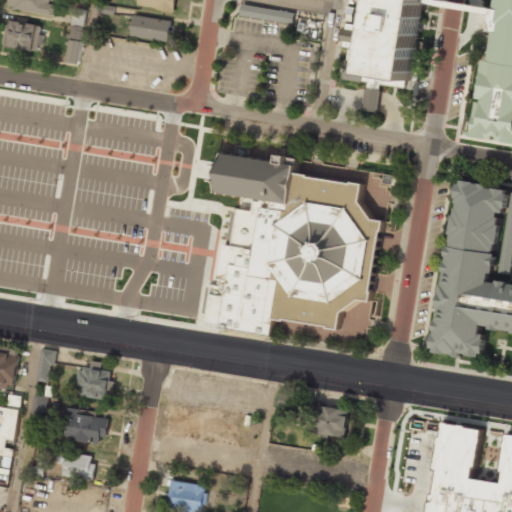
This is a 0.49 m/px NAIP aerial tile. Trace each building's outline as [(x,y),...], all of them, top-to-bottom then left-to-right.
[(56,0),(9,0),(9,9),(55,15),(56,2),(56,0)] [(138,0),(138,3),(175,9),(176,0),(138,0)] [(347,0),(345,18),(362,21),(356,56),(348,55),(344,78),(369,82),(368,88),(381,90),(382,85),(408,89),(409,80),(422,0),(347,0)] [(489,8),(445,0),(422,0),(439,5),(487,14),(488,14),(489,8)] [(493,0),(511,0),(511,66),(486,63),(491,32),(486,31),(487,23),(485,23),(487,14),(488,14),(489,8),(492,8),(493,0)] [(113,14),(114,7),(99,4),(98,12),(113,14)] [(243,4),(241,15),(291,24),(293,13),(243,4)] [(78,64),(87,10),(75,7),(65,62),(78,64)] [(132,36),(169,41),(172,21),(135,16),(132,36)] [(7,20),(3,45),(39,51),(44,26),(7,20)] [(276,319),(343,330),(346,312),(364,299),(376,301),(377,292),(376,291),(385,229),(387,230),(388,221),(377,219),(363,200),(366,184),(356,182),(355,184),(311,177),(312,175),(300,173),(302,165),(300,165),(301,159),(285,156),(284,162),(227,153),(221,191),(256,198),(254,211),(239,209),(234,244),(225,243),(219,278),(229,280),(227,297),(213,294),(207,324),(274,336),(276,319)] [(433,352),(461,356),(462,354),(483,357),(487,334),(481,333),(482,328),(511,332),(511,283),(492,280),(502,213),(506,213),(510,189),(459,181),(433,352)] [(500,269),(511,271),(511,264),(511,192),(500,269)] [(38,381),(52,382),(54,350),(41,349),(38,381)] [(0,386),(16,388),(20,354),(0,352),(0,386)] [(102,369),(103,363),(93,361),(91,369),(81,367),(76,394),(109,401),(113,380),(111,380),(113,371),(102,369)] [(281,390),(274,419),(292,423),(299,394),(281,390)] [(33,413),(48,415),(50,396),(35,395),(33,413)] [(312,419),(312,405),(301,404),(301,419),(312,419)] [(350,411),(318,404),(312,432),(345,438),(350,411)] [(0,453),(10,455),(11,442),(17,443),(21,408),(0,405),(0,453)] [(97,412),(66,407),(61,438),(104,445),(109,419),(96,417),(97,412)] [(511,511),(511,434),(508,434),(502,482),(476,479),(482,429),(444,423),(437,469),(436,469),(430,511),(511,511)] [(58,463),(65,464),(63,475),(93,480),(96,457),(60,451),(58,463)] [(185,511),(204,511),(209,486),(173,479),(167,509),(185,511)]
